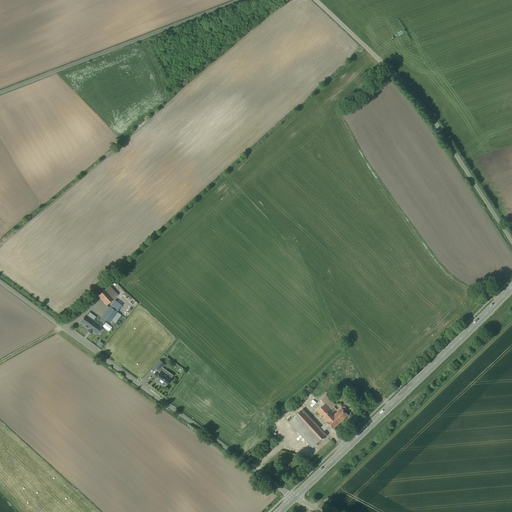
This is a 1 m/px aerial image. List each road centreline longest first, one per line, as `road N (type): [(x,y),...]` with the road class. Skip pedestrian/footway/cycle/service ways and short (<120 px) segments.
road 1 (unclassified): [(0,276),(294,497)]
road 2 (unclassified): [(315,0),(410,89),(511,243)]
road 3 (secondary): [(294,497),(511,287)]
road 4 (unclassified): [(236,0),(0,92)]
